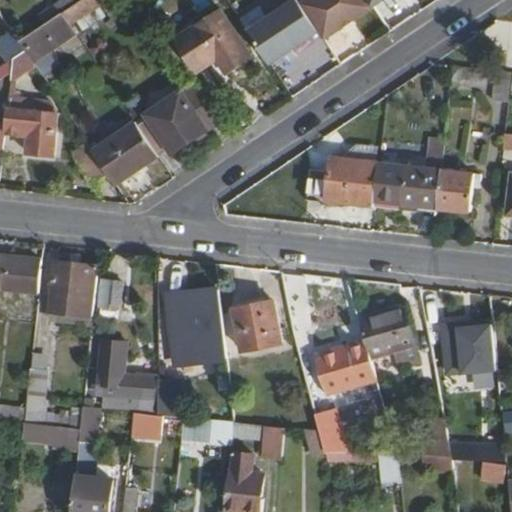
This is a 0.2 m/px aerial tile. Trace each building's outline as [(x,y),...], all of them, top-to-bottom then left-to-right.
[(84,0),(64,14),(71,24),(73,27),(111,0),(84,0)] [(273,63),(322,31),(303,4),(300,0),(297,0),(251,31),(273,63)] [(322,31),(327,39),(376,6),(372,0),(309,0),(303,4),(322,31)] [(178,39),(199,69),(218,56),(228,71),(252,55),(222,10),(178,39)] [(64,14),(22,44),(27,52),(29,54),(71,24),(64,14)] [(14,61),(13,74),(34,62),(29,54),(27,52),(14,61)] [(453,66),(451,81),(494,86),(493,99),(507,101),(510,72),(453,66)] [(148,112),(175,152),(229,116),(194,81),(148,112)] [(10,97),(7,127),(34,130),(33,137),(31,153),(55,156),(59,113),(52,113),(53,101),(10,97)] [(98,155),(108,170),(121,189),(164,159),(141,125),(98,155)] [(7,127),(7,134),(33,137),(34,130),(7,127)] [(447,155),(446,136),(429,137),(430,156),(447,155)] [(78,152),(96,179),(108,170),(98,155),(90,144),(78,152)] [(309,170),(305,200),(326,202),(326,199),(373,206),(379,164),(330,159),(328,173),(309,170)] [(442,170),(406,167),(379,164),(374,205),(402,209),(402,204),(438,208),(442,170)] [(442,170),(438,208),(470,211),(474,173),(442,170)] [(402,210),(437,213),(438,208),(402,204),(402,210)] [(72,260),(70,270),(85,271),(86,261),(72,260)] [(0,262),(0,289),(2,290),(2,297),(38,301),(41,266),(0,262)] [(56,268),(50,317),(93,322),(98,273),(85,271),(70,270),(56,268)] [(103,277),(101,308),(123,309),(125,278),(103,277)] [(226,360),(218,292),(168,298),(176,365),(226,360)] [(237,311),(245,352),(284,345),(276,304),(237,311)] [(367,344),(374,366),(394,361),(417,354),(419,354),(407,308),(360,321),(367,344)] [(449,377),(497,372),(493,327),(460,330),(459,325),(442,327),(446,361),(447,361),(449,377)] [(318,358),(329,398),(379,385),(374,366),(367,344),(318,358)] [(394,361),(399,377),(419,370),(417,354),(394,361)] [(88,369),(85,398),(96,399),(99,369),(88,369)] [(30,371),(26,403),(44,406),(48,373),(30,371)] [(185,415),(184,377),(163,378),(164,415),(185,415)] [(107,379),(103,408),(135,411),(136,400),(156,401),(157,380),(136,378),(135,382),(107,379)] [(0,402),(0,421),(24,423),(25,404),(0,402)] [(26,403),(24,426),(42,427),(44,406),(26,403)] [(164,441),(168,416),(138,411),(134,437),(164,441)] [(315,418),(319,432),(325,453),(341,449),(332,414),(315,418)] [(428,421),(433,441),(436,456),(455,457),(446,417),(428,421)] [(233,423),(232,436),(283,441),(284,428),(233,423)] [(422,440),(421,454),(436,456),(433,441),(422,440)] [(232,495),(230,511),(241,511),(261,511),(264,486),(249,485),(252,454),(234,451),(232,470),(228,470),(226,495),(232,495)] [(380,458),(383,488),(402,486),(400,460),(380,458)] [(128,460),(122,511),(130,511),(136,461),(128,460)] [(76,475),(72,511),(107,511),(111,478),(76,475)]
